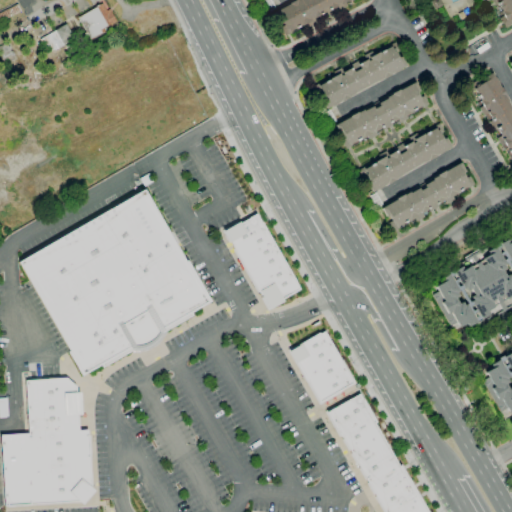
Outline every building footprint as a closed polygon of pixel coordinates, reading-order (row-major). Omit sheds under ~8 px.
[(284,36),(280,27),(283,25),(281,21),(278,22),(273,12),(288,4),(288,3),(294,0),(348,0),(339,5),(339,3),(337,4),(338,6),(312,19),(311,17),(309,18),(310,20),(290,30),(291,32),(284,36)] [(434,9),(430,1),(432,0),(439,0),(442,5),(434,9)] [(511,23),(504,28),(499,18),(502,16),(500,12),(500,11),(496,4),(494,6),(490,0),(511,0),(511,23)] [(0,22),(0,12),(16,4),(20,11),(0,22)] [(89,40),(77,18),(101,4),(106,11),(109,9),(111,12),(110,13),(115,21),(102,29),(104,31),(89,40)] [(54,51),(51,47),(45,51),(39,40),(65,24),(74,39),(63,46),(62,46),(54,51)] [(333,76),(331,73),(340,68),(342,72),(348,69),(347,66),(357,61),(358,64),(365,60),(362,56),(371,51),(373,55),(378,52),(378,53),(388,47),(387,46),(394,42),(399,51),(395,53),(398,58),(400,57),(405,66),(399,69),(400,70),(393,73),(393,72),(389,74),(390,75),(384,78),(385,79),(349,98),(341,102),(340,101),(337,103),(338,104),(331,107),(331,106),(325,109),(320,100),(323,99),(320,94),(316,96),(312,87),(318,84),(318,86),(329,80),(329,79),(333,76)] [(0,67),(0,45),(6,43),(9,52),(12,50),(16,60),(0,67)] [(511,156),(510,154),(504,145),(500,147),(495,138),(498,137),(494,131),(494,132),(488,122),(489,121),(485,114),(482,116),(478,108),(480,107),(468,85),(471,83),(473,87),(483,81),(482,78),(491,73),(494,79),(495,78),(499,84),(498,85),(500,88),(505,95),(504,96),(511,109),(511,156)] [(345,149),(340,141),(343,139),(341,134),(339,135),(334,126),(349,118),(348,117),(356,112),(357,113),(362,110),(363,111),(372,106),(373,109),(378,106),(377,104),(386,99),(385,98),(391,95),(390,94),(398,89),(399,91),(414,82),(419,91),(416,93),(419,98),(423,96),(427,105),(420,108),(419,107),(410,112),(405,115),(407,119),(399,124),(396,119),(390,122),(392,125),(382,131),(380,128),(374,132),(376,135),(368,140),(365,136),(351,143),(352,145),(345,149)] [(371,193),(366,183),(368,182),(366,177),(362,180),(356,171),(363,167),(364,169),(374,163),(374,162),(379,159),(377,155),(385,151),(387,154),(393,151),(392,148),(402,143),(403,146),(410,142),(407,138),(416,133),(418,137),(423,134),(432,129),(431,127),(438,123),(443,132),(440,134),(442,139),(445,137),(450,147),(444,150),(445,151),(439,155),(438,154),(435,155),(435,157),(428,161),(427,160),(394,179),(394,180),(387,184),(386,184),(382,186),(383,187),(377,190),(376,190),(371,193)] [(392,232),(387,223),(389,222),(387,220),(386,220),(380,209),(395,200),(395,199),(403,194),(403,195),(409,192),(409,193),(418,188),(419,191),(424,188),(423,185),(432,180),(431,179),(436,176),(436,175),(444,171),(459,163),(465,172),(461,174),(464,179),(469,176),(474,185),(466,190),(464,187),(456,192),(456,193),(452,196),(454,200),(445,205),(442,201),(437,204),(438,207),(430,211),(429,209),(421,213),(424,218),(415,222),(413,218),(408,221),(407,220),(398,226),(399,228),(392,232)] [(17,264),(144,188),(208,301),(163,327),(160,337),(151,346),(138,350),(130,351),(126,353),(82,375),(69,353),(28,281),(17,264)] [(299,290),(269,307),(226,232),(255,215),(299,290)] [(511,261),(511,260),(510,261),(499,244),(508,239),(509,242),(511,240),(511,261)] [(486,320),(485,317),(481,319),(470,301),(472,300),(470,297),(473,295),(470,290),(466,291),(464,288),(463,289),(453,271),(457,269),(455,266),(464,261),(463,260),(479,250),(479,251),(488,246),(491,249),(495,247),(505,264),(503,265),(505,269),(501,271),(505,276),(508,275),(510,278),(511,277),(511,304),(511,305),(511,307),(496,315),(495,314),(486,320)] [(458,327),(456,323),(450,327),(431,295),(437,292),(434,286),(441,282),(439,279),(447,274),(458,292),(455,293),(458,297),(455,299),(458,304),(461,302),(463,306),(465,305),(476,322),(467,327),(465,323),(458,327)] [(352,383),(319,402),(290,352),(324,333),(352,383)] [(511,373),(503,357),(507,355),(505,352),(511,348),(511,373)] [(511,412),(509,414),(506,409),(500,412),(481,381),(487,377),(484,372),(491,368),(489,365),(498,360),(508,377),(506,379),(508,382),(505,384),(508,390),(511,388),(511,412)] [(77,413),(76,414),(25,416),(23,380),(64,378),(74,387),(75,393),(76,393),(77,403),(77,413)] [(426,511),(360,393),(326,413),(382,511),(426,511)] [(76,414),(76,422),(77,430),(26,433),(25,416),(76,414)] [(77,430),(26,433),(0,434),(0,452),(3,506),(77,502),(84,494),(89,488),(87,457),(88,457),(87,445),(86,435),(85,429),(77,430)]
